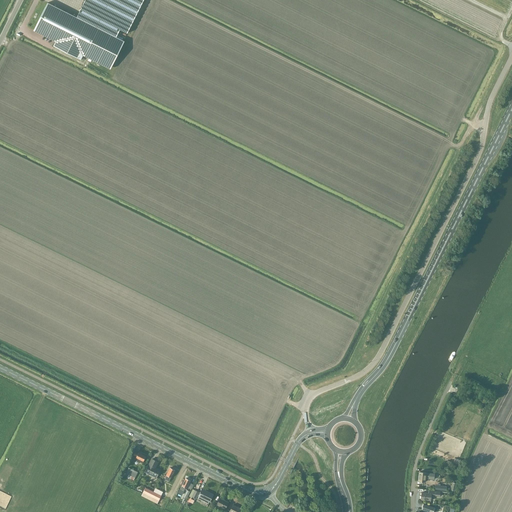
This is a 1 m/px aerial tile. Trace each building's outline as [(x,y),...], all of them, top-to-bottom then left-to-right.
[(81,60),(83,54),(110,68),(123,41),(122,40),(116,37),(117,35),(120,30),(127,34),(143,0),(85,0),(76,17),(47,3),(34,30),(56,41),(53,46),(67,53),(81,60)] [(145,456),(138,452),(131,449),(128,455),(133,457),(131,460),(135,462),(136,460),(142,463),(143,461),(145,456)] [(151,459),(149,464),(147,463),(144,472),(156,478),(160,470),(155,468),(157,462),(151,459)] [(129,479),(129,478),(133,480),(138,472),(129,468),(126,473),(128,475),(127,478),(129,479)] [(166,475),(166,476),(165,478),(165,479),(169,481),(171,478),(174,470),(170,468),(166,475)] [(425,482),(425,479),(434,480),(434,474),(426,473),(419,472),(418,481),(425,482)] [(186,488),(190,481),(185,478),(182,486),(180,489),(178,493),(182,494),(183,491),(185,488),(186,488)] [(153,492),(145,487),(141,496),(157,504),(163,492),(155,488),(153,492)] [(192,497),(195,499),(198,492),(192,489),(188,498),(190,499),(192,497)] [(199,497),(198,498),(208,503),(209,502),(213,495),(202,489),(198,497),(199,497)] [(440,496),(440,492),(434,491),(428,490),(428,493),(421,493),(421,499),(431,500),(431,495),(434,496),(436,496),(440,496)] [(211,507),(215,509),(217,505),(225,509),(228,502),(219,498),(217,503),(214,501),(211,507)]
